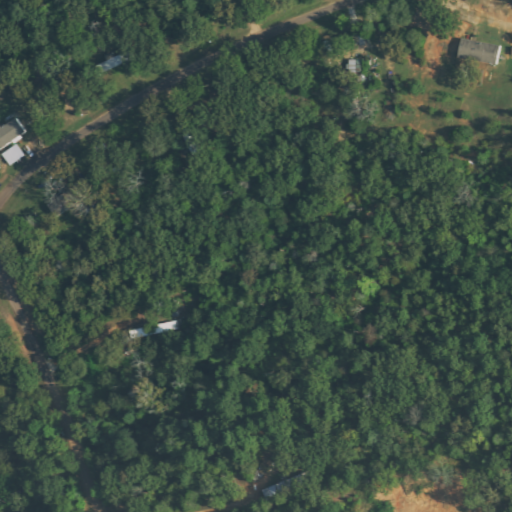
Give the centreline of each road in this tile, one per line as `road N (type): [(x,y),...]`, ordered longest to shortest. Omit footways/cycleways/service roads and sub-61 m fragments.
road 1 (residential): [(0,273),(102,511)]
road 2 (residential): [(63,147),(216,55)]
road 3 (residential): [(216,55),(346,0)]
